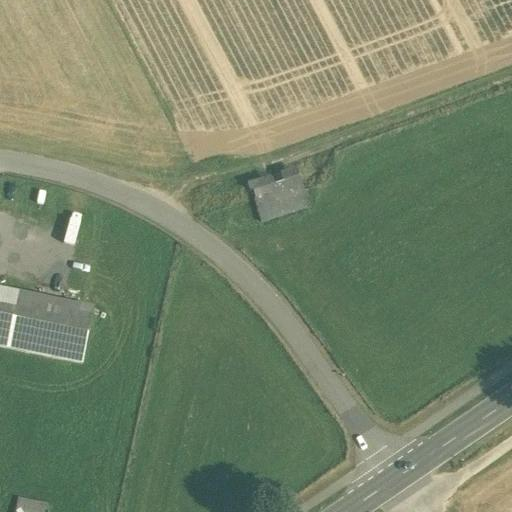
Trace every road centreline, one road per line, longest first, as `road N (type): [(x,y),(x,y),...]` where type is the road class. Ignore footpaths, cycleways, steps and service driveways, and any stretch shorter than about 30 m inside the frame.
road 1 (residential): [(0,162),(97,183),(214,247),(272,303),(396,477)]
road 2 (track): [(511,74),(152,211)]
road 3 (secondary): [(511,398),(396,477)]
